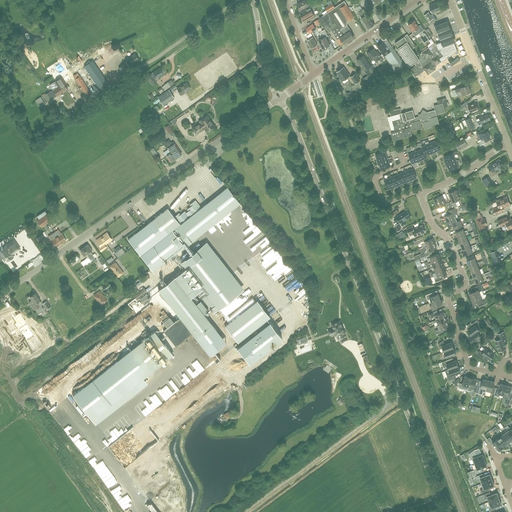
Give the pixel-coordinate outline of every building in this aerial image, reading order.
[(300,10),(312,3),(309,0),(303,0),(297,4),(300,10)] [(322,16),(319,18),(327,34),(331,31),(338,40),(340,38),(344,44),(354,38),(350,32),(351,31),(347,25),(347,21),(354,17),(344,1),(336,7),(333,9),(322,16)] [(432,13),(441,9),(437,2),(429,6),(432,13)] [(335,7),(332,3),(325,8),(327,12),(335,7)] [(311,10),(310,8),(306,10),(307,12),(300,16),(304,22),(310,17),(314,15),(311,10)] [(369,18),(364,9),(358,13),(369,28),(374,25),(372,21),(373,20),(371,17),(369,18)] [(431,15),(429,12),(424,16),(430,24),(436,20),(432,14),(431,15)] [(418,26),(414,20),(408,24),(413,31),(412,32),(415,36),(424,30),(420,25),(418,26)] [(439,49),(432,53),(429,48),(421,54),(420,53),(417,56),(412,49),(416,46),(407,34),(395,43),(399,47),(397,48),(409,66),(408,67),(415,77),(425,70),(428,74),(436,69),(434,67),(458,51),(455,44),(454,42),(446,21),(435,26),(441,41),(436,43),(439,49)] [(424,43),(429,40),(425,33),(420,36),(424,43)] [(323,48),(330,45),(326,36),(319,40),(323,48)] [(311,48),(317,45),(313,37),(307,40),(311,48)] [(384,56),(386,58),(398,75),(407,68),(396,53),(395,53),(388,43),(386,45),(383,42),(378,46),(383,53),(382,53),(384,56)] [(384,56),(382,53),(380,55),(377,50),(376,51),(374,48),(367,53),(369,56),(369,57),(371,61),(374,59),(377,63),(381,61),(386,58),(384,56)] [(139,59),(135,54),(128,58),(125,59),(129,66),(132,64),(139,59)] [(371,66),(364,55),(357,60),(365,73),(366,73),(368,76),(363,79),(370,88),(377,83),(372,76),(377,73),(372,65),(371,66)] [(452,66),(460,60),(458,57),(450,63),(452,66)] [(84,66),(100,91),(109,84),(92,60),(84,66)] [(124,75),(129,71),(123,64),(119,68),(124,75)] [(350,76),(344,67),(340,69),(337,71),(336,72),(339,75),(338,76),(342,81),(350,76)] [(156,78),(163,73),(159,68),(153,72),(153,73),(151,74),(147,77),(152,85),(157,82),(154,78),(155,77),(156,78)] [(355,84),(360,80),(355,73),(350,77),(355,84)] [(81,89),(85,96),(90,92),(80,76),(74,79),(78,86),(80,90),(81,89)] [(132,81),(134,85),(142,80),(139,76),(131,81),(132,81)] [(55,81),(58,87),(59,89),(61,88),(63,92),(67,89),(64,83),(65,83),(61,77),(55,81)] [(52,90),(49,92),(42,96),(46,103),(63,92),(61,88),(59,89),(58,87),(55,81),(49,85),(52,90)] [(164,91),(174,84),(171,81),(162,87),(164,91)] [(184,93),(190,89),(186,83),(180,87),(181,88),(178,90),(181,95),(184,93)] [(471,92),(469,85),(452,91),(454,96),(457,95),(457,94),(461,92),(462,95),(471,92)] [(174,98),(169,89),(157,97),(163,106),(174,98)] [(38,102),(41,106),(45,104),(40,97),(35,100),(37,103),(38,102)] [(399,114),(400,116),(400,118),(392,121),(395,131),(391,132),(393,140),(412,135),(411,131),(422,128),(421,124),(423,123),(425,129),(433,127),(432,125),(439,123),(437,114),(445,112),(444,108),(448,106),(446,98),(437,100),(438,104),(434,106),(435,110),(427,112),(423,110),(420,114),(421,115),(419,116),(415,118),(413,110),(399,114)] [(474,110),(479,108),(476,102),(468,105),(467,101),(453,111),(454,112),(460,109),(461,109),(466,106),(466,107),(467,110),(469,109),(471,112),(474,111),(474,110)] [(479,127),(483,126),(482,123),(490,120),(488,114),(476,119),(479,127)] [(206,131),(214,126),(207,115),(199,121),(200,123),(192,128),(196,134),(204,128),(206,131)] [(469,129),(474,127),(470,117),(465,120),(469,129)] [(171,134),(175,131),(171,124),(167,127),(171,134)] [(487,131),(476,135),(479,143),(490,138),(487,131)] [(172,155),(174,159),(182,154),(173,142),(171,143),(170,142),(169,143),(167,141),(165,142),(160,134),(156,137),(162,145),(164,143),(168,149),(168,150),(172,147),(176,153),(172,155)] [(459,151),(467,146),(464,140),(456,145),(459,151)] [(429,143),(433,154),(436,153),(435,151),(440,150),(436,141),(429,143)] [(431,155),(433,154),(429,143),(422,146),(423,149),(425,155),(426,155),(430,153),(431,155)] [(170,162),(174,159),(172,155),(176,153),(172,147),(168,150),(168,149),(163,152),(166,156),(170,162)] [(426,157),(426,155),(425,155),(423,149),(416,152),(420,162),(422,161),(422,159),(426,157)] [(377,163),(387,159),(385,151),(376,155),(377,160),(376,160),(377,163)] [(417,163),(420,162),(416,152),(409,154),(412,163),(417,161),(417,163)] [(445,165),(456,161),(453,153),(444,157),(445,162),(444,162),(445,165)] [(387,159),(377,163),(378,165),(379,165),(381,169),(390,166),(387,159)] [(496,169),(498,168),(498,169),(502,166),(500,164),(501,163),(502,162),(500,159),(499,159),(495,162),(493,164),(496,169)] [(456,161),(445,165),(446,167),(448,167),(450,172),(459,168),(456,161)] [(489,172),(492,176),(497,173),(495,170),(496,169),(493,164),(493,163),(489,165),(492,170),(489,172)] [(405,171),(410,182),(412,181),(412,179),(416,178),(412,168),(405,171)] [(407,183),(410,182),(405,171),(398,174),(402,183),(406,182),(407,183)] [(397,185),(402,183),(398,174),(391,177),(395,188),(398,187),(397,185)] [(393,189),(395,188),(391,177),(384,180),(383,179),(380,181),(382,185),(385,184),(388,189),(392,187),(393,189)] [(487,187),(492,184),(488,177),(483,180),(486,186),(487,187)] [(218,194),(210,200),(223,216),(230,210),(239,203),(227,187),(218,194)] [(452,209),(455,208),(458,207),(455,201),(460,199),(456,190),(449,193),(452,201),(449,203),(452,209)] [(452,209),(449,203),(446,204),(442,196),(434,199),(437,208),(444,206),(446,211),(449,210),(452,209)] [(503,207),(510,204),(507,197),(497,201),(499,207),(493,209),(495,214),(504,210),(503,207)] [(191,241),(223,216),(210,200),(201,207),(195,200),(189,205),(190,206),(186,209),(187,211),(185,212),(184,211),(180,215),(179,213),(174,217),(167,208),(128,239),(153,271),(187,245),(191,241)] [(447,211),(448,214),(445,216),(447,222),(456,218),(454,215),(457,213),(455,208),(452,209),(449,210),(447,211)] [(42,227),(51,220),(45,210),(37,216),(39,218),(37,219),(42,227)] [(247,210),(243,213),(248,220),(253,217),(247,210)] [(390,218),(399,212),(397,210),(389,215),(390,218)] [(400,223),(404,220),(405,220),(406,219),(406,218),(410,216),(406,211),(394,219),(396,222),(398,220),(400,223)] [(483,220),(481,215),(475,218),(478,225),(485,222),(484,219),(483,220)] [(511,218),(508,220),(507,217),(498,221),(500,226),(506,224),(508,229),(511,227),(511,218)] [(457,222),(456,218),(447,222),(449,227),(453,226),(454,230),(456,229),(462,226),(460,221),(457,222)] [(241,230),(247,237),(260,226),(254,219),(241,230)] [(481,232),(487,229),(485,225),(486,225),(485,222),(478,225),(481,232)] [(396,232),(398,231),(401,229),(398,224),(394,226),(393,227),(396,232)] [(410,236),(414,234),(415,237),(419,236),(419,235),(425,232),(424,229),(423,227),(423,226),(422,225),(413,229),(412,226),(407,229),(410,236)] [(55,248),(66,241),(61,233),(58,229),(47,236),(50,240),(55,248)] [(458,238),(465,235),(468,233),(467,230),(464,231),(463,229),(456,232),(458,238)] [(266,243),(271,239),(263,230),(253,238),(258,245),(264,240),(266,243)] [(101,251),(106,247),(104,245),(111,240),(106,233),(102,236),(103,237),(97,241),(100,246),(98,248),(101,251)] [(460,244),(468,241),(465,235),(458,238),(460,244)] [(426,247),(435,243),(433,238),(427,241),(426,237),(414,242),(415,245),(424,242),(426,247)] [(1,248),(0,248),(0,253),(0,254),(3,258),(5,261),(7,259),(11,256),(14,255),(12,252),(13,252),(14,253),(20,248),(14,240),(7,245),(6,244),(3,247),(2,246),(1,247),(1,248)] [(463,249),(470,247),(468,241),(460,244),(463,249)] [(422,248),(424,252),(424,253),(437,248),(435,243),(426,247),(422,248)] [(92,260),(94,258),(91,253),(90,254),(89,252),(92,251),(88,245),(84,247),(92,260)] [(185,268),(175,277),(175,276),(158,290),(179,317),(163,330),(176,346),(192,333),(195,337),(212,324),(190,296),(201,288),(204,292),(199,295),(213,312),(238,293),(201,246),(181,262),(185,268)] [(92,260),(84,247),(79,250),(84,256),(86,255),(87,256),(86,257),(87,258),(81,262),(83,266),(88,263),(88,264),(93,261),(92,260)] [(470,247),(463,249),(465,255),(473,253),(470,247)] [(431,260),(428,261),(429,264),(441,259),(439,254),(430,257),(431,260)] [(282,255),(276,259),(294,287),(292,288),(292,289),(300,284),(282,255)] [(469,266),(477,263),(474,257),(467,260),(469,266)] [(429,264),(430,266),(431,269),(434,268),(443,264),(441,259),(429,264)] [(115,262),(109,267),(118,278),(124,273),(115,262)] [(472,272),(479,269),(477,263),(469,266),(472,272)] [(445,269),(443,264),(434,268),(436,273),(445,269)] [(436,273),(433,274),(434,276),(435,279),(447,274),(445,269),(436,273)] [(474,278),(481,275),(479,269),(472,272),(474,278)] [(481,275),(474,278),(476,284),(484,281),(482,277),(485,276),(484,274),(481,275)] [(109,287),(111,286),(109,282),(102,287),(105,291),(109,287)] [(303,283),(287,296),(290,300),(299,293),(301,295),(308,290),(303,283)] [(471,299),(480,296),(479,292),(484,290),(481,285),(476,286),(478,290),(469,294),(471,299)] [(136,300),(147,292),(144,288),(134,297),(136,300)] [(101,305),(107,301),(100,291),(93,295),(101,305)] [(303,302),(311,299),(308,293),(301,297),(303,302)] [(431,302),(440,299),(438,294),(433,296),(431,293),(426,295),(428,301),(430,299),(431,302)] [(480,296),(471,299),(474,305),(479,303),(481,306),(487,304),(485,298),(482,299),(480,296)] [(440,299),(431,302),(432,305),(430,306),(432,311),(438,309),(437,306),(442,304),(440,299)] [(269,316),(257,300),(224,325),(238,341),(269,316)] [(445,316),(446,316),(445,313),(444,313),(443,312),(436,314),(435,312),(428,314),(430,318),(434,316),(436,320),(445,316)] [(13,314),(9,317),(11,321),(10,322),(13,326),(14,326),(17,329),(22,325),(19,321),(21,320),(20,319),(21,319),(19,316),(18,316),(17,316),(16,317),(15,314),(13,314)] [(438,325),(447,321),(445,316),(436,320),(433,321),(434,323),(437,322),(438,325)] [(471,336),(479,330),(482,328),(478,323),(479,323),(477,320),(472,324),(473,326),(467,331),(471,336)] [(340,321),(332,324),(333,329),(331,329),(332,331),(332,332),(333,334),(335,333),(336,336),(338,336),(340,339),(344,338),(343,335),(345,334),(340,321)] [(447,321),(438,325),(437,325),(438,329),(435,331),(436,334),(443,332),(442,329),(449,326),(447,321)] [(235,348),(240,354),(245,350),(254,360),(282,338),(269,322),(235,348)] [(91,419),(129,389),(133,395),(143,387),(139,381),(143,378),(173,354),(157,335),(159,333),(156,330),(154,331),(73,395),(91,419)] [(471,336),(468,337),(472,343),(478,338),(480,341),(485,337),(484,334),(480,337),(477,332),(479,330),(471,336)] [(504,345),(507,344),(506,340),(503,332),(498,334),(499,339),(495,341),(499,351),(506,349),(504,345)] [(298,345),(308,341),(306,337),(297,340),(298,345)] [(444,352),(453,348),(451,342),(444,345),(443,341),(438,344),(440,349),(442,348),(444,352)] [(453,348),(444,352),(445,355),(443,356),(444,358),(456,354),(453,348)] [(494,355),(486,349),(483,353),(480,351),(477,355),(482,359),(484,356),(490,360),(494,355)] [(449,370),(458,366),(456,360),(449,363),(448,360),(442,362),(444,368),(447,367),(449,370)] [(458,366),(449,370),(445,371),(449,382),(455,379),(453,375),(460,372),(458,366)] [(468,387),(471,377),(470,376),(468,376),(467,377),(465,376),(462,385),(468,387)] [(474,391),(476,391),(478,385),(475,385),(477,379),(474,379),(474,378),(471,377),(468,387),(467,390),(473,392),(474,391)] [(486,391),(489,381),(483,379),(481,386),(478,385),(476,391),(476,393),(482,394),(483,392),(485,393),(486,391)] [(494,394),(496,388),(493,387),(494,382),(489,381),(486,391),(494,394)] [(503,395),(506,385),(500,384),(499,389),(496,388),(494,394),(494,395),(499,397),(500,394),(503,395)] [(511,400),(511,397),(511,392),(510,392),(511,387),(506,385),(503,395),(507,396),(506,399),(511,400)] [(511,439),(511,438),(506,430),(501,434),(502,435),(508,443),(511,439)] [(503,446),(508,443),(502,435),(498,439),(503,446)] [(503,446),(498,439),(497,437),(492,441),(490,437),(487,439),(491,445),(494,443),(499,450),(504,446),(503,446)] [(484,459),(485,459),(484,456),(483,456),(482,454),(477,457),(474,450),(468,454),(470,459),(472,459),(474,464),(485,460),(484,459)] [(485,460),(480,462),(474,464),(476,469),(474,470),(476,474),(482,471),(481,468),(487,466),(486,464),(487,464),(486,460),(485,461),(485,460)] [(481,484),(492,480),(491,478),(492,478),(491,475),(490,475),(490,474),(484,476),(483,473),(475,476),(476,479),(479,478),(481,484)] [(490,490),(489,487),(494,485),(494,484),(493,481),(492,481),(492,480),(481,484),(483,489),(480,490),(481,493),(490,490)] [(497,493),(491,495),(490,492),(484,494),(485,498),(487,497),(489,502),(499,498),(497,493)] [(501,504),(500,503),(501,502),(500,499),(499,499),(499,498),(489,502),(488,502),(490,508),(489,508),(490,511),(496,509),(495,506),(501,504)]
